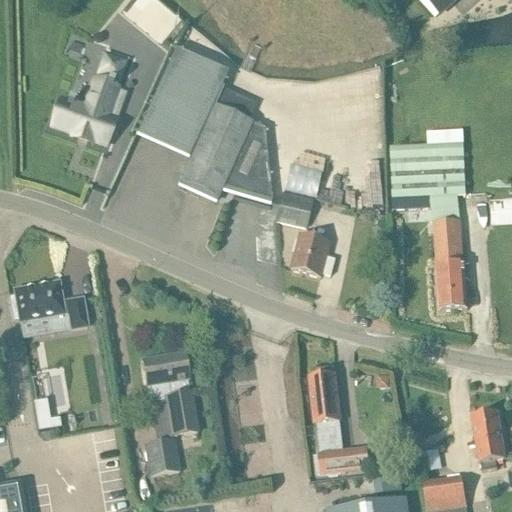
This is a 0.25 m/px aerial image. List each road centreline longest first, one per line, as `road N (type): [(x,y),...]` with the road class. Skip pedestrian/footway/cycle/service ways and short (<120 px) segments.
road 1 (unclassified): [(0,202),(358,336),(511,363)]
road 2 (unknown): [(0,298),(12,380),(51,462)]
